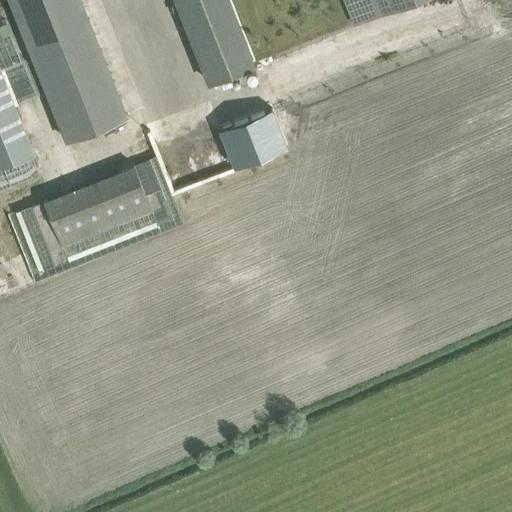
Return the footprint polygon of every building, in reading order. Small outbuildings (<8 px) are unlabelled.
[(121,99),(81,0),(10,0),(60,123),(121,99)] [(255,63),(229,0),(177,0),(209,81),(255,63)] [(412,0),(346,0),(355,23),(412,0)] [(0,179),(37,165),(0,67),(0,179)] [(219,127),(242,188),(254,183),(250,174),(265,168),(261,157),(289,146),(273,106),(219,127)] [(199,174),(216,168),(205,140),(187,146),(188,148),(178,151),(185,169),(196,165),(199,174)] [(141,165),(10,205),(31,275),(163,235),(141,165)]
